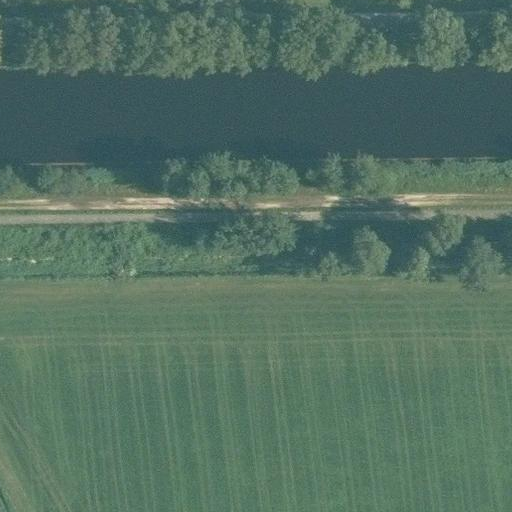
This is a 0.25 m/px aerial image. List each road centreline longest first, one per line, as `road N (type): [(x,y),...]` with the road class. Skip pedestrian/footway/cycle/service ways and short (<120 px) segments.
road 1 (unclassified): [(511,10),(0,20)]
road 2 (track): [(511,189),(0,197)]
